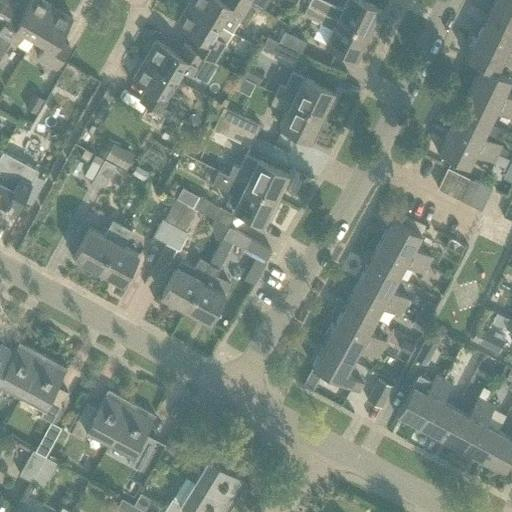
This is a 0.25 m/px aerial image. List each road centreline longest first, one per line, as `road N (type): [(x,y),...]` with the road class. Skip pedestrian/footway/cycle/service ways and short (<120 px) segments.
road 1 (residential): [(237,393),(0,269)]
road 2 (residential): [(237,393),(366,171)]
road 3 (residential): [(366,171),(450,0)]
road 4 (residential): [(453,511),(322,442)]
road 5 (residential): [(366,171),(490,232)]
